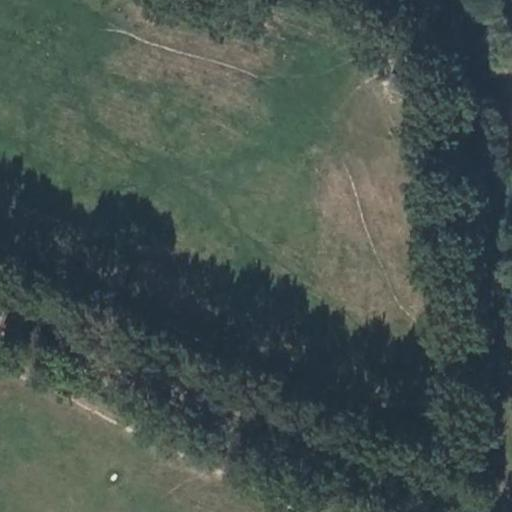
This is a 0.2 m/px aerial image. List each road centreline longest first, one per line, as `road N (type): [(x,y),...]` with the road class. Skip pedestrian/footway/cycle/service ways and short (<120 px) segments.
road 1 (track): [(507,511),(481,0)]
road 2 (track): [(439,511),(0,319)]
